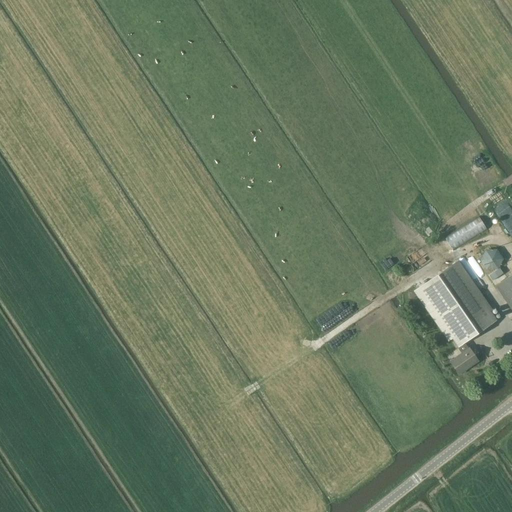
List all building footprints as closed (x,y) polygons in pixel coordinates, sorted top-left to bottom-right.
[(479,149),(466,156),(483,186),(497,179),(479,149)] [(498,205),(511,229),(511,198),(511,197),(498,205)] [(453,251),(487,229),(479,216),(444,238),(453,251)] [(482,267),(501,268),(502,248),(484,247),(482,267)] [(463,343),(496,320),(456,262),(423,285),(463,343)] [(511,309),(511,274),(495,286),(511,309)] [(459,374),(477,361),(469,349),(468,349),(465,344),(458,348),(462,354),(450,362),(459,374)]
